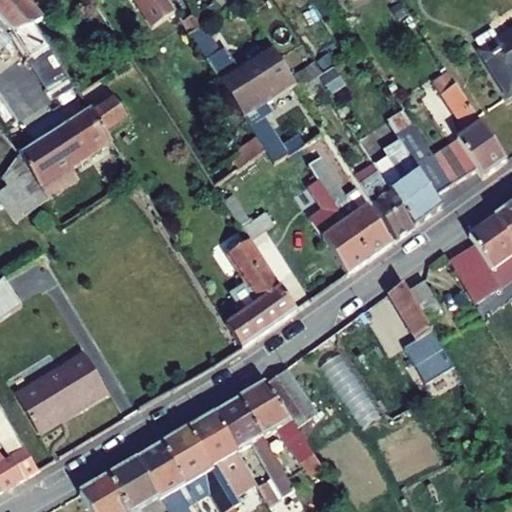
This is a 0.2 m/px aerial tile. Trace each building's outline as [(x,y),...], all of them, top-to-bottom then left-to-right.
[(35,27),(42,22),(21,0),(0,0),(0,18),(1,19),(12,33),(34,25),(35,27)] [(133,0),(153,29),(176,13),(167,0),(133,0)] [(214,0),(217,3),(224,15),(236,8),(231,0),(214,0)] [(197,16),(204,28),(224,15),(217,3),(197,16)] [(0,52),(15,36),(19,44),(29,61),(49,49),(35,27),(34,25),(12,33),(1,19),(0,19),(0,52)] [(202,28),(196,19),(186,26),(192,35),(202,28)] [(304,148),(298,138),(282,148),(280,145),(283,143),(274,129),(271,131),(264,121),(272,115),(267,107),(296,88),(289,78),(270,48),(238,69),(226,50),(220,53),(204,28),(202,28),(192,35),(191,36),(258,140),(265,152),(274,165),(287,157),(288,158),(304,148)] [(482,51),(498,41),(491,30),(475,40),(482,51)] [(482,51),(479,53),(508,98),(511,95),(511,32),(498,41),(482,51)] [(55,100),(74,87),(58,62),(57,62),(49,49),(29,61),(55,100)] [(323,76),(308,54),(299,60),(305,68),(289,78),(296,88),(299,92),(317,80),(323,76)] [(321,81),(331,96),(343,88),(333,73),(321,81)] [(467,135),(432,158),(452,188),(477,172),(482,180),(507,162),(446,74),(432,83),(467,135)] [(299,92),(305,101),(323,89),(317,80),(299,92)] [(114,97),(91,111),(107,136),(129,122),(114,97)] [(49,201),(79,182),(72,171),(113,145),(107,136),(91,111),(20,157),(49,201)] [(435,199),(452,188),(432,158),(405,115),(389,126),(399,142),(384,153),(388,158),(405,184),(390,194),(413,229),(443,210),(435,199)] [(265,152),(258,140),(245,149),(253,161),(265,152)] [(20,157),(2,181),(7,188),(0,193),(0,204),(14,224),(49,201),(20,157)] [(388,158),(374,168),(390,194),(405,184),(388,158)] [(323,190),(369,261),(392,246),(357,192),(346,199),(320,160),(308,168),(318,183),(323,190)] [(354,178),(396,243),(413,229),(390,194),(374,168),(373,166),(354,178)] [(318,183),(307,190),(312,197),(323,190),(318,183)] [(323,190),(312,197),(322,212),(309,220),(314,228),(315,228),(347,278),(369,261),(323,190)] [(251,224),(233,196),(224,203),(242,230),(251,224)] [(511,206),(495,221),(511,246),(511,206)] [(242,230),(250,243),(274,227),(266,214),(251,224),(242,230)] [(511,246),(495,221),(468,238),(475,248),(473,248),(500,290),(502,289),(499,285),(511,276),(511,246)] [(242,351),(297,315),(250,243),(225,259),(244,287),(229,297),(242,317),(226,327),(242,351)] [(500,290),(473,248),(448,264),(475,306),(500,290)] [(0,322),(22,307),(4,281),(0,283),(0,322)] [(423,319),(439,309),(424,284),(408,294),(423,319)] [(388,297),(417,343),(426,337),(434,351),(440,347),(423,319),(408,294),(403,285),(388,297)] [(15,397),(37,434),(74,412),(76,414),(108,395),(85,355),(15,397)] [(344,355),(325,364),(356,430),(375,422),(344,355)] [(397,363),(404,374),(410,370),(403,359),(397,363)] [(266,386),(296,430),(317,415),(287,371),(266,386)] [(263,440),(277,432),(300,466),(301,465),(312,481),(326,472),(296,430),(266,386),(240,401),(263,440)] [(263,440),(240,401),(214,416),(258,490),(271,511),(283,511),(278,502),(267,484),(271,481),(282,500),(295,493),(263,440)] [(0,443),(1,445),(17,437),(0,408),(0,443)] [(189,431),(234,509),(240,505),(238,502),(258,490),(214,416),(189,431)] [(209,495),(219,511),(236,511),(234,509),(189,431),(163,447),(186,487),(200,479),(209,495)] [(39,473),(17,437),(1,445),(10,459),(24,481),(39,473)] [(186,487),(163,447),(137,461),(166,511),(188,511),(187,508),(177,492),(186,487)] [(0,489),(3,493),(24,481),(10,459),(5,463),(0,455),(0,489)] [(166,511),(137,461),(108,479),(128,511),(166,511)] [(90,511),(128,511),(108,479),(80,495),(90,511)] [(196,503),(209,495),(200,479),(186,487),(196,503)] [(267,484),(278,502),(282,500),(271,481),(267,484)] [(177,492),(187,508),(196,503),(186,487),(177,492)]
